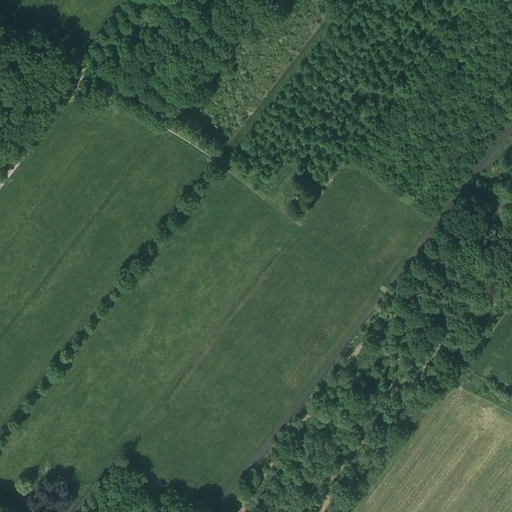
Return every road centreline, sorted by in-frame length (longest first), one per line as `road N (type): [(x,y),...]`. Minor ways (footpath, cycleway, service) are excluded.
road 1 (track): [(250,511),(246,494),(289,435),(401,308),(474,193),(511,166)]
road 2 (track): [(511,264),(505,288),(456,345),(435,351),(327,484),(322,511)]
road 3 (track): [(60,103),(136,111),(171,128),(296,219)]
road 4 (track): [(0,181),(138,0)]
road 5 (track): [(380,285),(447,346),(459,378),(479,376),(511,337)]
